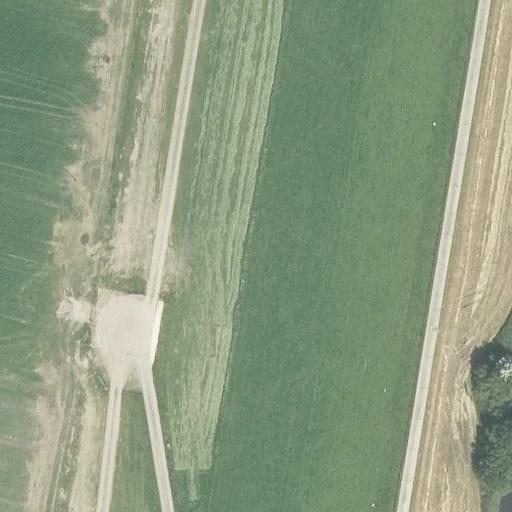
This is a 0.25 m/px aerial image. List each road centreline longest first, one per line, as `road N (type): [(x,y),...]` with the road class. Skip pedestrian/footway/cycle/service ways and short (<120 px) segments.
road 1 (track): [(99,511),(118,352),(150,297),(198,0)]
road 2 (track): [(483,0),(406,511)]
road 3 (track): [(131,328),(167,511)]
